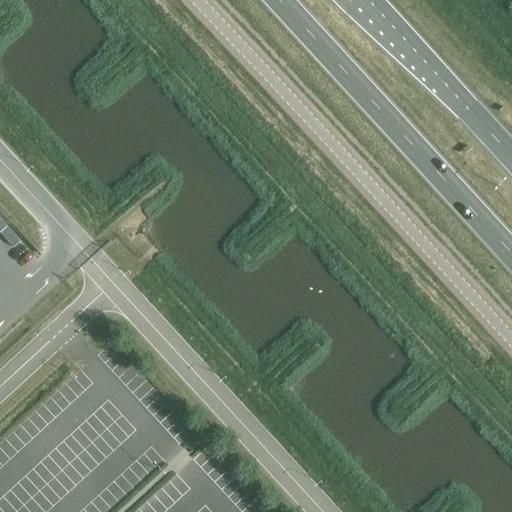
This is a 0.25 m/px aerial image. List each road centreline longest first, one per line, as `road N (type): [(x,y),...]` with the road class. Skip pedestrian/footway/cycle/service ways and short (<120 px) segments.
road 1 (unclassified): [(192,0),(511,348)]
road 2 (trunk): [(277,0),(511,257)]
road 3 (trunk): [(511,157),(367,0)]
